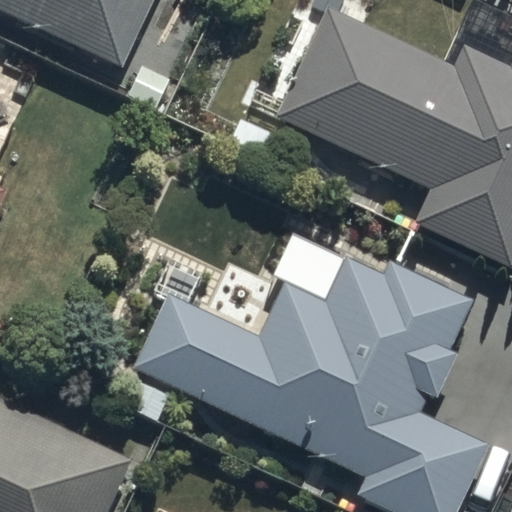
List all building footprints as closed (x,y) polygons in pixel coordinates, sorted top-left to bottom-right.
[(0,0),(0,7),(119,63),(149,0),(0,0)] [(324,0),(323,0),(270,121),(426,189),(411,222),(511,265),(511,20),(484,8),(461,60),(324,0)] [(0,227),(14,199),(0,191),(0,227)] [(130,378),(399,511),(443,511),(484,435),(423,411),(465,304),(345,244),(321,292),(285,274),(256,334),(173,292),(130,378)] [(0,511),(100,511),(129,453),(0,389),(0,511)]
